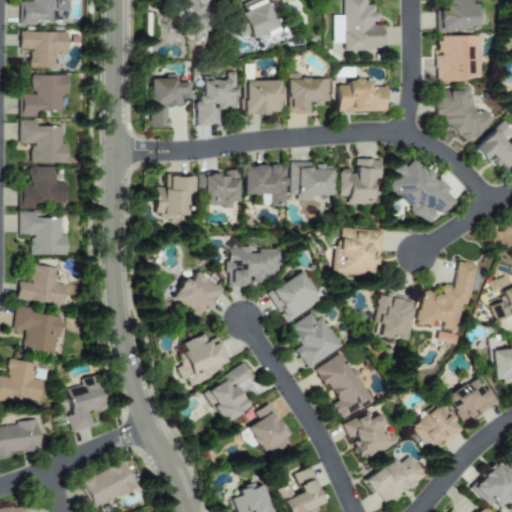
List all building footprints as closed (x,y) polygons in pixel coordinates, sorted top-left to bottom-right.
[(63,0),(29,0),(30,2),(19,2),(19,23),(64,23),(63,0)] [(169,0),(185,28),(206,33),(209,15),(195,11),(189,1),(190,0),(169,0)] [(340,51),(339,32),(341,32),(339,0),(363,0),(363,5),(371,5),(371,13),(374,13),(375,22),(371,22),(371,25),(380,25),(380,51),(340,51)] [(433,32),(433,20),(435,19),(435,11),(442,11),(441,6),(444,6),(444,0),(467,0),(467,4),(475,4),(475,10),(476,10),(476,19),(471,19),(471,30),(450,30),(449,32),(433,32)] [(237,37),(229,19),(237,16),(237,14),(262,2),(274,27),(263,32),(263,33),(256,37),(255,36),(248,39),(245,34),(237,37)] [(64,33),(17,32),(17,50),(26,50),(26,68),(53,68),(53,54),(64,54),(64,33)] [(433,82),(433,69),(432,69),(431,56),(438,56),(437,52),(433,53),(433,41),(437,41),(437,37),(475,36),(475,55),(476,55),(477,64),(475,64),(476,78),(458,78),(458,82),(433,82)] [(192,126),(192,111),(191,111),(191,103),(193,103),(193,96),(198,96),(198,78),(207,77),(207,80),(213,80),(213,81),(219,81),(222,78),(222,73),(230,73),(230,85),(233,86),(234,107),(231,108),(230,110),(214,111),(213,124),(192,126)] [(283,113),(283,107),(286,107),(285,99),(283,99),(283,94),(282,93),(281,80),(283,80),(282,74),(295,73),(295,78),(303,78),(303,80),(324,79),(324,101),(316,102),(316,106),(308,106),(307,102),(305,102),(305,114),(290,115),(290,113),(283,113)] [(65,76),(29,75),(28,96),(18,96),(18,117),(32,117),(32,112),(59,112),(59,96),(65,96),(65,76)] [(145,128),(145,105),(145,101),(144,101),(144,93),(145,93),(144,80),(161,79),(161,75),(172,75),(172,83),(185,83),(185,99),(176,100),(176,104),(171,104),(170,106),(162,107),(162,118),(164,118),(164,127),(145,128)] [(333,112),(333,86),(343,86),(343,82),(347,82),(348,81),(350,79),(355,78),(357,80),(357,81),(366,81),(367,91),(369,91),(369,87),(382,87),(381,112),(333,112)] [(236,116),(236,99),(238,98),(240,81),(274,81),(274,88),(277,88),(277,112),(265,113),(264,116),(258,116),(258,115),(246,115),(246,116),(236,116)] [(463,142),(468,137),(473,141),(489,119),(479,111),(476,113),(469,108),(469,104),(467,104),(467,97),(465,97),(465,86),(455,87),(456,91),(444,92),(444,90),(430,92),(431,116),(439,116),(440,117),(437,119),(443,125),(442,126),(454,136),(455,136),(463,142)] [(27,163),(64,164),(64,144),(58,144),(59,127),(32,126),(33,121),(16,121),(16,144),(28,144),(27,163)] [(469,150),(488,131),(498,121),(508,130),(507,132),(511,136),(511,161),(511,162),(509,162),(501,169),(495,165),(492,167),(486,160),(488,158),(486,155),(480,161),(469,150)] [(426,227),(451,200),(443,193),(446,190),(411,158),(402,168),(396,162),(388,172),(393,177),(383,188),(426,227)] [(376,160),(351,160),(351,172),(335,172),(335,197),(344,197),(343,204),(368,205),(368,179),(376,179),(376,160)] [(327,196),(327,166),(308,166),(308,162),(285,163),(285,199),(308,199),(308,196),(327,196)] [(239,166),(240,195),(267,194),(267,207),(282,206),(281,166),(239,166)] [(62,183),(53,183),(52,167),(26,168),(26,188),(17,188),(17,207),(62,206),(62,183)] [(234,174),(194,173),(194,191),(200,191),(199,207),(233,208),(234,174)] [(151,188),(151,217),(188,216),(188,177),(162,177),(162,188),(151,188)] [(27,255),(64,256),(64,236),(58,236),(58,219),(32,218),(32,213),(15,212),(15,235),(27,236),(27,255)] [(378,232),(337,228),(335,247),(331,246),(329,272),(372,276),(374,254),(377,254),(378,232)] [(272,251),(245,251),(245,246),(221,246),(222,286),(246,286),(246,281),(273,280),(272,251)] [(472,265),(454,262),(449,287),(439,286),(438,295),(419,291),(413,324),(429,327),(430,321),(440,323),(439,330),(453,333),(458,303),(465,304),(472,265)] [(12,299),(59,306),(62,285),(51,284),(53,269),(28,265),(25,282),(15,281),(12,299)] [(261,292),(279,323),(316,302),(298,270),(261,292)] [(192,318),(199,309),(202,311),(217,290),(190,272),(183,282),(178,279),(164,299),(192,318)] [(511,283),(493,291),(497,301),(484,307),(489,322),(511,314),(511,283)] [(370,323),(378,324),(376,338),(402,342),(409,304),(401,302),(402,298),(375,294),(370,323)] [(50,354),(52,338),(55,338),(57,318),(25,314),(26,308),(11,307),(9,329),(20,331),(18,350),(50,354)] [(302,369),(335,348),(311,310),(283,328),(295,346),(290,350),(302,369)] [(433,341),(450,345),(452,336),(435,332),(433,341)] [(176,344),(180,351),(172,355),(177,366),(171,369),(177,381),(182,379),(186,387),(205,378),(203,372),(224,363),(213,337),(201,342),(198,334),(176,344)] [(511,348),(486,350),(488,384),(511,382),(511,348)] [(337,421),(368,402),(337,352),(308,370),(319,387),(322,385),(333,401),(327,405),(337,421)] [(0,397),(36,402),(39,382),(28,380),(30,364),(4,360),(2,378),(0,377),(0,397)] [(244,409),(231,387),(247,377),(239,365),(196,391),(217,425),(244,409)] [(61,389),(67,415),(63,416),(66,432),(88,427),(85,414),(103,410),(95,375),(75,380),(77,386),(61,389)] [(440,397),(459,425),(494,402),(484,387),(478,392),(469,378),(440,397)] [(426,452),(457,431),(437,402),(406,423),(426,452)] [(249,412),(254,421),(242,427),(257,458),(285,444),(265,404),(249,412)] [(340,423),(354,459),(389,446),(377,414),(366,418),(364,414),(340,423)] [(0,426),(0,457),(6,457),(6,454),(36,450),(32,420),(13,422),(13,425),(0,426)] [(359,480),(369,495),(373,492),(382,505),(422,477),(407,455),(395,463),(391,458),(359,480)] [(511,476),(497,460),(468,486),(491,511),(493,511),(507,500),(503,495),(511,486),(511,476)] [(89,509),(131,488),(118,462),(76,483),(89,509)] [(275,489),(281,511),(301,511),(319,507),(307,468),(289,474),(292,484),(275,489)] [(232,511),(267,511),(258,485),(248,488),(247,485),(233,490),(235,496),(228,499),(232,511)]
